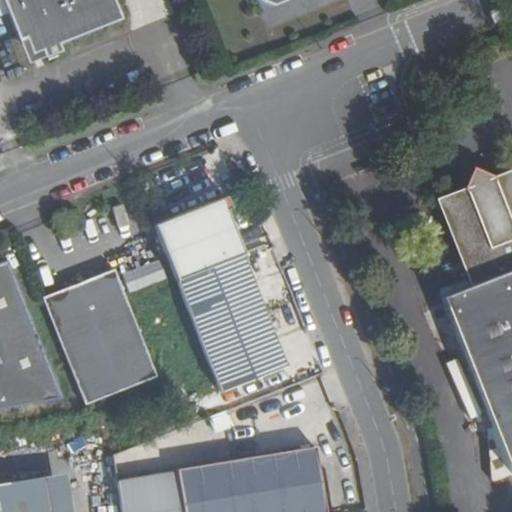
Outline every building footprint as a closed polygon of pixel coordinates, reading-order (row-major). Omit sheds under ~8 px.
[(58,50),(55,42),(116,19),(109,0),(0,0),(0,5),(13,38),(21,35),(28,54),(39,49),(41,56),(58,50)] [(511,172),(439,201),(472,283),(439,296),(510,474),(511,473),(511,172)] [(155,223),(222,390),(285,365),(239,249),(241,248),(221,197),(155,223)] [(0,406),(59,396),(3,256),(0,257),(0,406)] [(123,272),(130,291),(167,277),(160,258),(123,272)] [(41,297),(84,404),(156,376),(113,269),(41,297)] [(175,470),(181,511),(323,511),(313,448),(175,470)] [(47,470),(53,511),(70,511),(64,467),(47,470)] [(53,511),(47,470),(0,479),(0,511),(53,511)]
